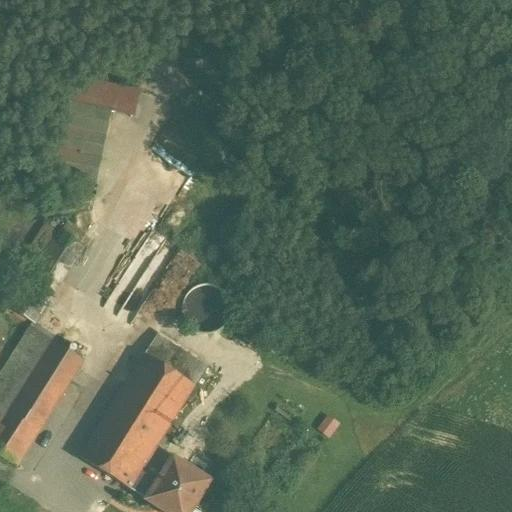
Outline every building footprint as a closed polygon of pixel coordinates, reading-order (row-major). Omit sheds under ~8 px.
[(72,106),(62,103),(47,174),(96,184),(112,107),(135,112),(139,89),(79,76),(72,106)] [(57,234),(9,309),(33,325),(81,249),(57,234)] [(188,295),(185,298),(184,302),(182,306),(182,310),(182,314),(183,318),(184,322),(187,325),(189,328),(192,331),(196,333),(200,334),(204,335),(208,335),(212,334),(216,333),(220,331),(223,328),(226,325),(228,322),(230,318),(230,314),(231,310),(230,306),(229,302),(227,298),(225,295),(222,292),(218,289),(214,288),(210,287),(206,286),(202,287),(198,288),(194,289),(191,292),(188,295)] [(32,329),(0,379),(0,456),(16,467),(83,361),(32,329)] [(207,367),(157,335),(79,458),(129,490),(155,448),(207,367)] [(185,468),(155,448),(129,490),(163,511),(191,511),(210,483),(201,477),(208,466),(193,456),(185,468)]
